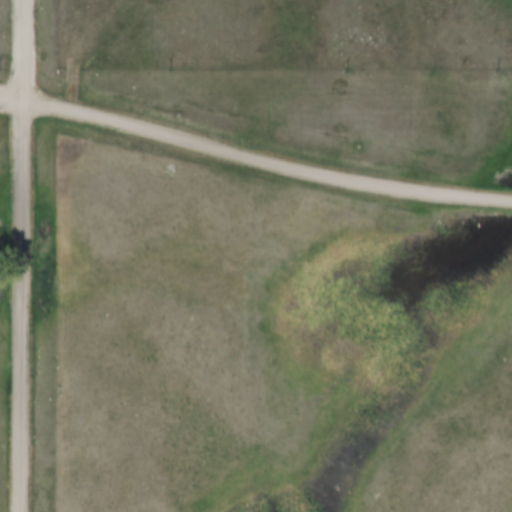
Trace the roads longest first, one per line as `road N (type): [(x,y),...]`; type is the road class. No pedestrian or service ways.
road 1 (track): [(21,511),(27,0)]
road 2 (residential): [(511,199),(334,179),(25,99)]
